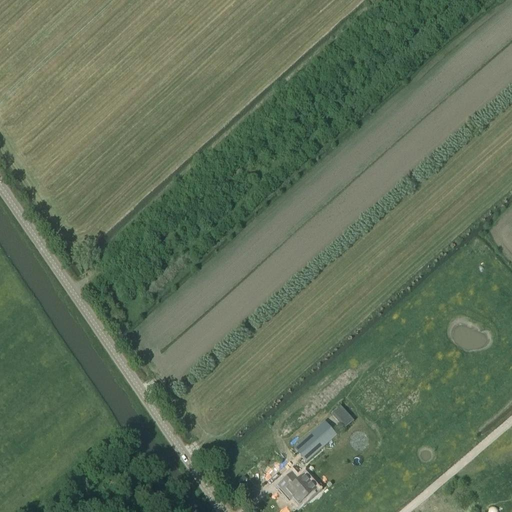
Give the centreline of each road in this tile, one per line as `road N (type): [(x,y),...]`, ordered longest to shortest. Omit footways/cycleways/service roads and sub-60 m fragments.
road 1 (tertiary): [(222,511),(0,187)]
road 2 (track): [(110,0),(0,100)]
road 3 (track): [(404,511),(511,419)]
